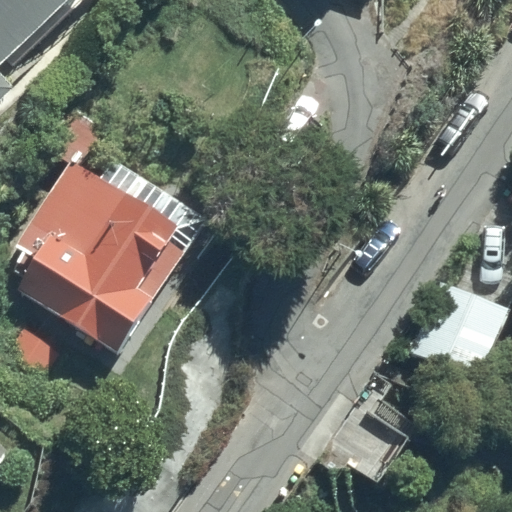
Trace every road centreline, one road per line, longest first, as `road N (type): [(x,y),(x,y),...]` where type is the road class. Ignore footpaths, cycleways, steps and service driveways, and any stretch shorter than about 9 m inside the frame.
road 1 (residential): [(301,403),(277,326),(352,158),(361,90),(331,24),(308,0)]
road 2 (residential): [(511,96),(301,403)]
road 3 (residential): [(301,403),(228,511)]
